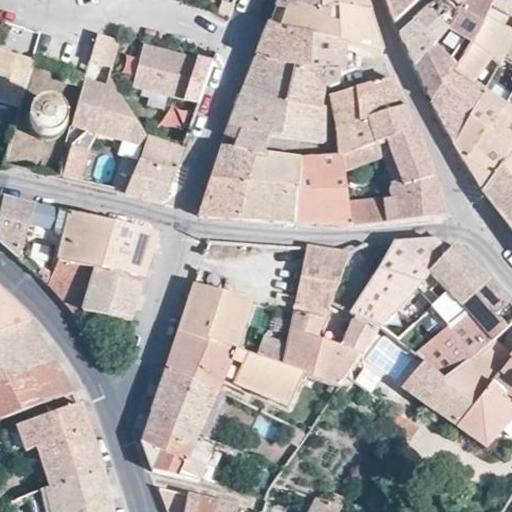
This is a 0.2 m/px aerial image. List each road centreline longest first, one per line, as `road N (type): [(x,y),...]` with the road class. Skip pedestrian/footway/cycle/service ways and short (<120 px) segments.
road 1 (residential): [(477,238),(177,227)]
road 2 (residential): [(8,0),(51,12),(151,12),(244,44)]
road 3 (tertiary): [(110,415),(126,408),(182,241),(177,227)]
road 4 (residential): [(477,238),(396,57)]
road 5 (tertiary): [(177,227),(244,44)]
road 6 (tertiary): [(0,267),(67,336),(110,415)]
road 7 (residential): [(177,227),(149,212),(0,183)]
